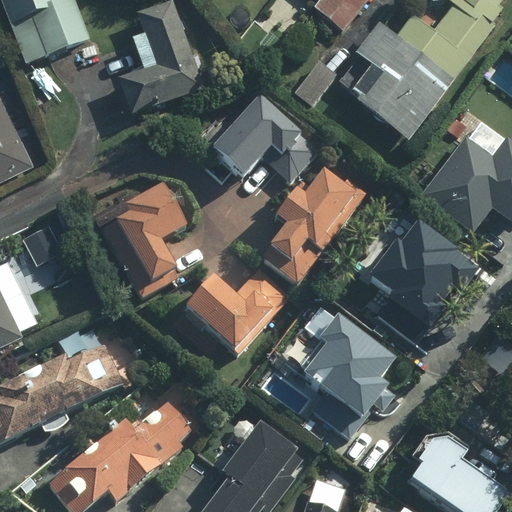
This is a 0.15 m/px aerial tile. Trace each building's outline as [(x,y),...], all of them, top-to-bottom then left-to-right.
[(49,0),(0,0),(0,29),(16,72),(87,44),(71,1),(53,8),(49,0)] [(371,0),(319,0),(309,14),(341,39),(371,0)] [(436,0),(450,10),(429,39),(406,22),(390,44),(370,29),(321,96),(400,154),(500,16),(494,12),(502,0),(436,0)] [(149,74),(110,88),(123,124),(199,96),(167,9),(130,22),(149,74)] [(231,189),(258,156),(263,159),(258,165),(290,190),(314,160),(248,107),(201,164),(231,189)] [(0,111),(0,187),(30,173),(0,111)] [(486,164),(460,144),(412,207),(461,244),(482,218),(508,237),(511,231),(511,152),(501,144),(486,164)] [(360,199),(342,186),(334,197),(312,182),(294,208),(285,202),(266,229),(274,235),(252,266),(292,294),(360,199)] [(161,192),(113,217),(118,226),(96,238),(133,307),(170,288),(150,251),(183,233),(161,192)] [(53,231),(19,244),(31,272),(64,258),(53,231)] [(382,256),(385,259),(359,294),(416,337),(429,320),(424,317),(439,297),(449,304),(467,279),(401,231),(382,256)] [(511,250),(501,264),(511,273),(511,250)] [(281,302),(254,277),(225,307),(203,287),(174,317),(222,362),(281,302)] [(0,319),(0,353),(13,347),(0,319)] [(308,350),(316,356),(290,389),(347,434),(376,398),(368,391),(385,370),(328,325),(308,350)] [(0,451),(120,389),(116,380),(144,365),(126,330),(98,344),(92,332),(60,349),(68,364),(0,399),(0,451)] [(471,401),(455,418),(490,449),(506,432),(471,401)] [(128,445),(114,430),(43,495),(59,511),(84,511),(97,501),(106,511),(112,511),(190,441),(164,413),(128,445)] [(265,511),(299,466),(252,433),(196,511),(265,511)] [(464,455),(433,436),(398,493),(429,511),(499,511),(502,507),(452,476),(464,455)]
